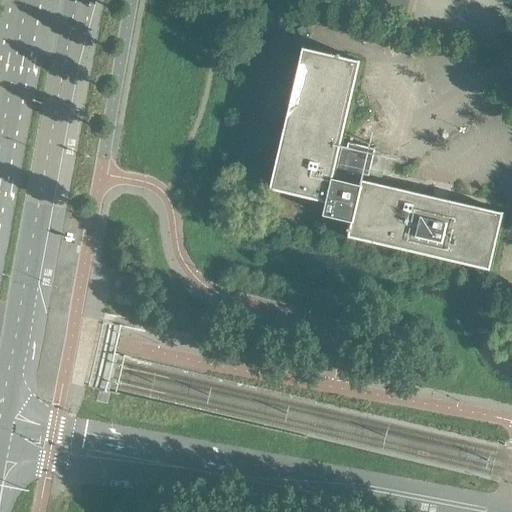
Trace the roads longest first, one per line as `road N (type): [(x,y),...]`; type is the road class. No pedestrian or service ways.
road 1 (unclassified): [(481,511),(0,436)]
road 2 (secondary): [(0,435),(80,0)]
road 3 (secondary): [(26,0),(0,134)]
